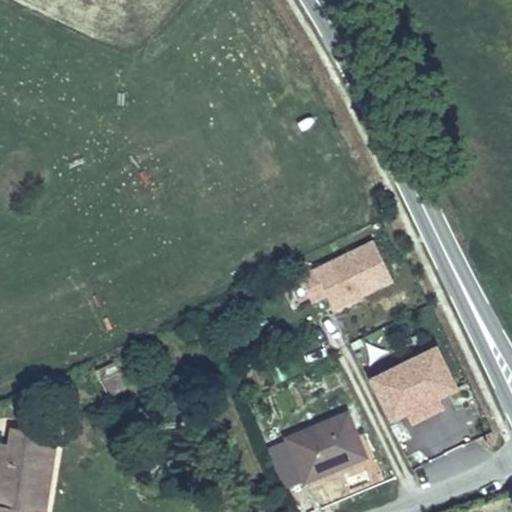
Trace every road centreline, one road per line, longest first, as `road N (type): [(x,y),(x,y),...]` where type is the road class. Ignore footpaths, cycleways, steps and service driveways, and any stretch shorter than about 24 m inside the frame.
road 1 (secondary): [(316,0),(511,380)]
road 2 (residential): [(511,457),(379,511)]
